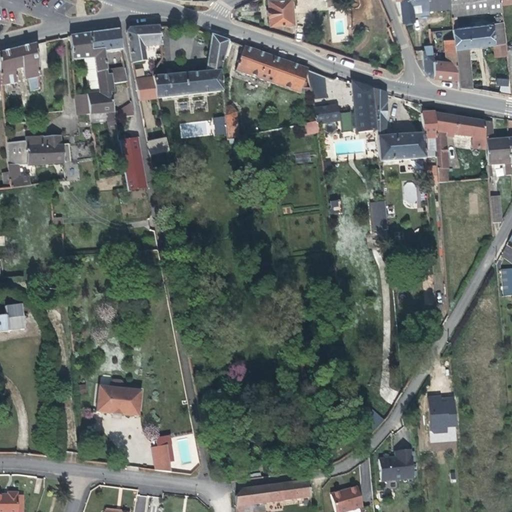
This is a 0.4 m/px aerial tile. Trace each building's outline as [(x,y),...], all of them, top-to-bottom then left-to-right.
[(269,25),(292,23),(290,0),(267,0),(268,11),(269,25)] [(411,12),(409,0),(394,0),(402,21),(412,20),(412,16),(411,12)] [(409,0),(411,12),(427,10),(426,0),(409,0)] [(426,0),(427,10),(440,9),(439,0),(426,0)] [(439,0),(440,9),(450,7),(449,0),(439,0)] [(460,12),(463,11),(464,15),(488,12),(488,13),(502,12),(501,6),(500,0),(449,0),(450,7),(451,16),(461,15),(460,12)] [(457,27),(452,28),(453,39),(454,48),(468,47),(482,45),(493,44),(505,43),(503,22),(482,24),(482,21),(474,22),(475,26),(457,27)] [(143,47),(161,45),(158,27),(129,29),(126,33),(131,64),(145,62),(143,47)] [(103,53),(109,52),(121,51),(118,30),(88,33),(91,52),(103,50),(103,53)] [(89,114),(110,112),(113,112),(111,93),(114,92),(113,84),(111,75),(107,76),(107,71),(105,64),(103,53),(103,50),(91,52),(88,33),(69,36),(71,61),(85,60),(88,94),(86,95),(88,104),(89,113),(89,114)] [(228,41),(211,35),(206,72),(153,78),(153,82),(156,100),(222,92),(221,71),(228,41)] [(444,39),(446,61),(455,61),(454,48),(453,39),(444,39)] [(494,57),(507,56),(506,51),(505,43),(493,44),(494,57)] [(27,80),(30,92),(39,90),(36,44),(0,52),(0,75),(1,86),(17,83),(15,69),(22,68),(24,81),(27,80)] [(301,88),(303,82),(308,69),(279,59),(244,46),(235,70),(299,92),(301,88)] [(468,47),(454,48),(455,61),(457,80),(458,86),(472,89),(468,47)] [(436,78),(436,60),(436,53),(432,54),(425,54),(424,50),(422,50),(423,70),(429,78),(436,78)] [(436,60),(436,78),(444,79),(457,80),(455,61),(446,61),(436,60)] [(127,82),(124,68),(107,71),(107,76),(111,75),(113,84),(127,82)] [(143,84),(143,81),(144,78),(142,69),(133,71),(139,102),(156,100),(153,82),(143,84)] [(318,74),(308,70),(314,110),(324,108),(318,74)] [(498,92),(509,92),(510,78),(498,78),(498,92)] [(351,82),(356,133),(375,130),(371,89),(351,82)] [(375,130),(376,138),(384,137),(386,94),(371,89),(375,130)] [(75,96),(76,105),(88,104),(86,95),(75,96)] [(131,103),(117,111),(113,112),(114,118),(134,116),(131,103)] [(88,104),(76,105),(77,115),(89,114),(89,113),(88,104)] [(236,112),(231,106),(223,107),(226,140),(238,137),(236,112)] [(336,106),(324,108),(314,110),(316,122),(317,124),(339,120),(336,106)] [(342,131),(352,131),(351,111),(341,112),(342,131)] [(117,135),(114,118),(113,112),(110,112),(107,122),(109,136),(117,135)] [(421,114),(422,134),(434,133),(433,113),(428,113),(421,114)] [(434,133),(445,134),(471,138),(472,148),(481,149),(486,148),(485,141),(484,122),(463,118),(433,113),(434,133)] [(180,136),(208,137),(208,123),(180,122),(180,136)] [(317,124),(316,122),(302,124),(304,135),(318,133),(317,124)] [(484,122),(485,141),(493,140),(492,122),(484,122)] [(436,158),(434,133),(422,134),(424,158),(436,158)] [(445,134),(434,133),(436,158),(437,175),(438,184),(443,183),(442,170),(448,169),(445,134)] [(399,136),(384,137),(376,138),(377,141),(378,160),(378,162),(424,158),(422,134),(399,136)] [(61,136),(25,138),(26,141),(6,143),(9,173),(11,187),(30,185),(30,177),(21,177),(19,165),(27,165),(27,166),(64,162),(61,136)] [(137,138),(118,142),(124,174),(127,191),(147,188),(137,138)] [(147,143),(149,156),(168,152),(165,139),(147,143)] [(502,139),(493,140),(485,141),(486,148),(487,166),(491,166),(505,165),(510,164),(508,139),(502,139)] [(378,160),(377,141),(365,142),(367,161),(378,160)] [(434,175),(433,166),(425,166),(426,184),(438,184),(437,175),(434,175)] [(9,173),(3,173),(4,188),(11,187),(9,173)] [(490,197),(492,223),(501,223),(499,196),(490,197)] [(340,210),(340,200),(331,201),(331,211),(340,210)] [(386,201),(369,202),(370,237),(387,236),(386,201)] [(503,296),(511,295),(511,268),(501,270),(503,296)] [(5,315),(7,331),(24,329),(21,305),(4,307),(5,315)] [(110,383),(110,387),(123,389),(124,385),(121,381),(114,381),(110,383)] [(110,387),(99,386),(96,412),(117,415),(138,417),(141,391),(123,389),(110,387)] [(436,387),(429,387),(431,410),(443,409),(441,386),(436,387)] [(373,425),(381,420),(377,412),(368,418),(373,425)] [(432,450),(456,449),(456,442),(431,443),(432,450)] [(155,470),(170,472),(167,449),(152,447),(155,470)] [(389,458),(378,459),(380,481),(413,478),(410,450),(394,451),(395,461),(392,462),(389,462),(389,458)] [(310,497),(307,480),(276,484),(242,489),(235,496),(235,507),(251,505),(310,497)] [(334,511),(342,511),(362,507),(356,487),(343,491),(330,494),(334,511)] [(0,511),(17,511),(17,495),(17,492),(12,492),(7,492),(7,495),(0,494),(0,511)]
